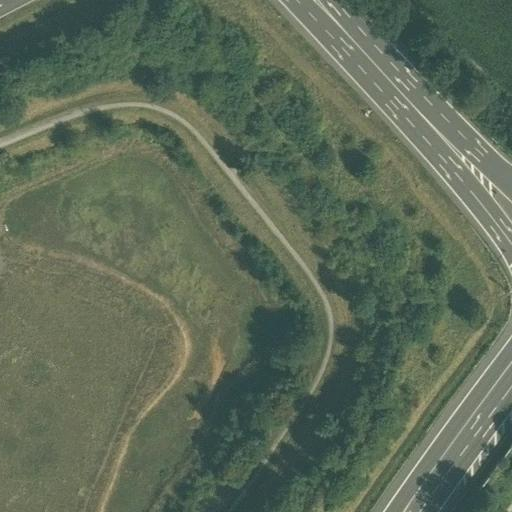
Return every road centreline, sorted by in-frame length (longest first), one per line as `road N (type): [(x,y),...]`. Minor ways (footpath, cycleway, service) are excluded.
road 1 (primary): [(511,377),(416,511)]
road 2 (primary): [(442,135),(345,33)]
road 3 (primary): [(442,135),(511,236)]
